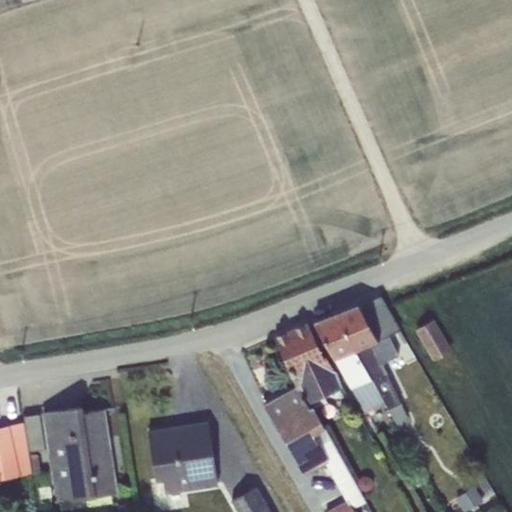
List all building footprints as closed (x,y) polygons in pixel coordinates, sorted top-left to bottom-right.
[(0,0),(0,9),(32,0),(0,0)] [(357,305),(313,322),(351,390),(352,389),(365,412),(384,401),(397,424),(408,418),(381,363),(399,354),(389,335),(396,331),(380,296),(358,305),(357,305)] [(433,318),(413,329),(432,360),(451,349),(433,318)] [(307,323),(274,337),(297,388),(305,403),(343,384),(307,323)] [(297,388),(265,406),(303,475),(326,463),(346,500),(325,511),(356,511),(354,508),(366,501),(313,406),(308,409),(305,403),(297,388)] [(70,407),(43,411),(43,413),(48,447),(56,501),(115,493),(103,408),(80,412),(81,414),(71,415),(70,407)] [(43,413),(23,416),(28,450),(48,447),(43,413)] [(23,421),(8,425),(19,475),(31,473),(23,421)] [(149,431),(147,432),(154,480),(162,479),(164,493),(218,485),(208,422),(178,427),(178,430),(149,434),(149,431)] [(0,479),(19,475),(8,425),(0,426),(0,479)] [(271,511),(256,485),(231,500),(237,511),(271,511)] [(474,486),(457,496),(465,511),(482,500),(474,486)]
